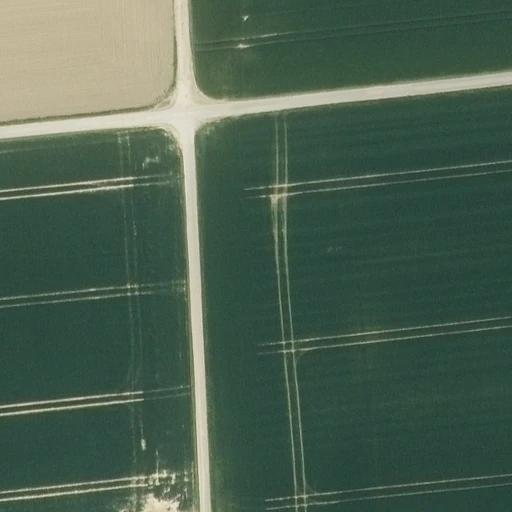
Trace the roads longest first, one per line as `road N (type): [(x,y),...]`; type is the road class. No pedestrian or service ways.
road 1 (track): [(511,79),(185,114),(204,511)]
road 2 (track): [(0,134),(185,114),(180,0)]
